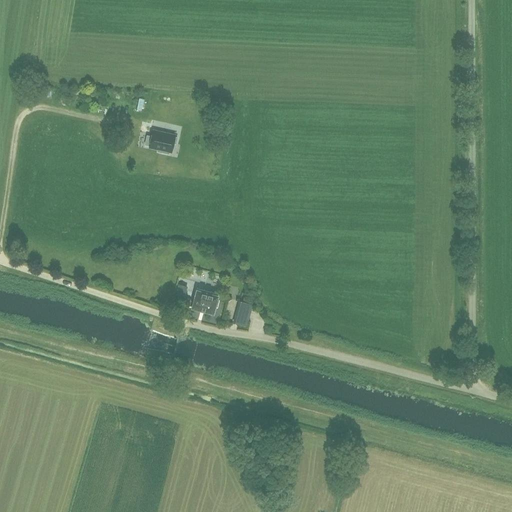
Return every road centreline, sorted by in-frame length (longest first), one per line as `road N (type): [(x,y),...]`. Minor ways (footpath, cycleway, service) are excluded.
road 1 (unclassified): [(473,389),(204,327),(0,261)]
road 2 (unclassified): [(473,389),(470,0)]
road 3 (track): [(25,109),(0,242)]
